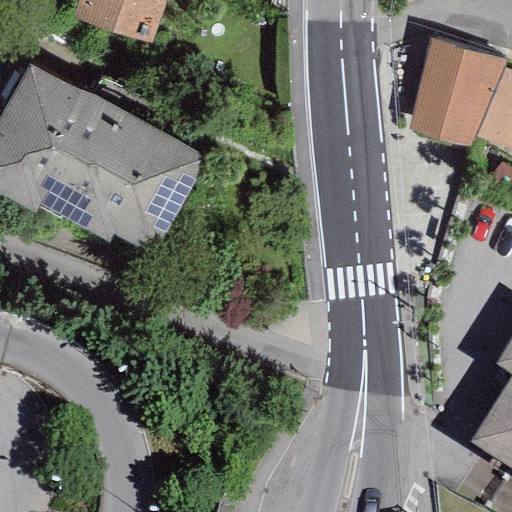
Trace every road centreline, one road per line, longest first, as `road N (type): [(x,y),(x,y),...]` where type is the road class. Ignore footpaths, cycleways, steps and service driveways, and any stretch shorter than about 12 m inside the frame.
road 1 (primary): [(327,511),(359,367),(336,0)]
road 2 (unknown): [(511,21),(438,21),(387,0)]
